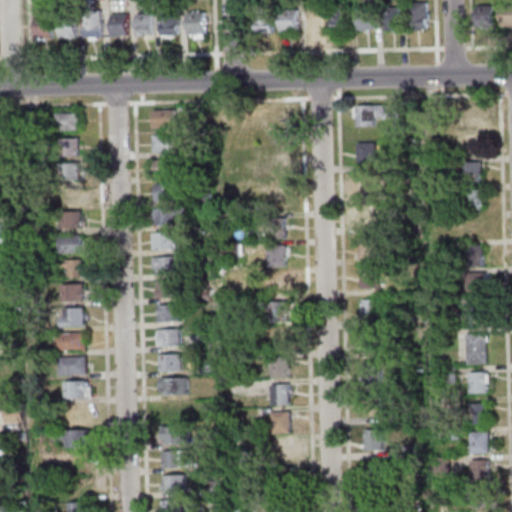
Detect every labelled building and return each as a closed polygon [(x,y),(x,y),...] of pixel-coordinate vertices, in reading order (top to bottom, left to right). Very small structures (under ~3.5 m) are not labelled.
[(409,27),(408,3),(426,3),(427,27),(409,27)] [(501,5),(511,4),(511,25),(501,26),(501,5)] [(331,31),(330,5),(346,5),(346,11),(348,18),(347,30),(331,31)] [(477,26),(477,6),(494,5),(494,26),(477,26)] [(256,32),(255,7),(272,6),(272,32),(256,32)] [(383,28),(382,8),(398,7),(399,28),(383,28)] [(161,34),(161,9),(177,8),(178,34),(161,34)] [(358,29),(357,8),(374,8),(375,28),(358,29)] [(297,30),(280,31),(280,10),(296,9),(297,30)] [(304,9),(321,9),(322,30),(305,30),(304,9)] [(84,36),(83,11),(100,11),(101,36),(84,36)] [(187,13),(203,12),(204,33),(188,34),(187,13)] [(111,15),(127,14),(127,35),(112,36),(111,15)] [(136,14),(152,14),(152,37),(143,38),(143,34),(137,34),(136,14)] [(59,16),(75,15),(76,36),(60,37),(59,16)] [(35,37),(35,16),(50,16),(51,37),(35,37)] [(357,126),(356,105),(384,105),(385,116),(374,116),(374,125),(357,126)] [(462,125),(461,105),(478,105),(478,124),(462,125)] [(281,107),(281,127),(264,128),(264,116),(255,116),(255,108),(281,107)] [(394,127),(393,110),(411,109),(411,127),(394,127)] [(23,110),(37,110),(38,126),(24,126),(23,110)] [(152,111),(174,110),(175,127),(153,128),(152,111)] [(55,113),(77,113),(78,129),(56,129),(55,113)] [(153,135),(175,134),(176,151),(154,152),(153,135)] [(462,154),(462,134),(480,134),(480,154),(462,154)] [(57,139),(78,138),(78,155),(58,155),(57,139)] [(358,164),(357,143),(375,142),(375,163),(358,164)] [(443,169),(428,169),(427,158),(443,158),(443,169)] [(154,160),(176,159),(176,175),(154,176),(154,160)] [(245,159),(246,173),(221,174),(220,159),(245,159)] [(266,184),(265,162),(283,162),(283,184),(266,184)] [(463,162),(480,162),(480,182),(463,182),(463,162)] [(59,163),(79,163),(80,180),(60,180),(59,163)] [(358,195),(358,175),(375,174),(376,194),(358,195)] [(154,184),(176,183),(177,200),(155,200),(154,184)] [(58,188),(80,187),(80,204),(59,205),(58,188)] [(245,188),(245,197),(230,198),(229,188),(245,188)] [(463,190),(480,189),(480,210),(464,210),(463,190)] [(267,211),(266,191),(284,190),(285,210),(267,211)] [(194,194),(209,193),(209,203),(195,204),(194,194)] [(359,226),(358,206),(375,205),(376,216),(387,215),(387,226),(359,226)] [(156,225),(155,208),(185,207),(186,217),(177,218),(177,225),(156,225)] [(59,212),(80,211),(81,228),(60,229),(59,212)] [(222,215),(236,215),(236,225),(223,225),(222,215)] [(485,237),(485,217),(466,217),(466,237),(485,237)] [(267,219),(285,218),(286,239),(268,239),(267,219)] [(394,231),(393,220),(409,220),(410,231),(394,231)] [(0,237),(0,221),(13,221),(13,237),(0,237)] [(154,233),(177,232),(178,249),(155,250),(154,233)] [(59,234),(80,233),(81,252),(59,252),(59,234)] [(360,258),(360,235),(377,235),(377,257),(360,258)] [(224,257),(224,242),(239,241),(239,257),(224,257)] [(267,246),(286,245),(286,266),(267,267),(267,246)] [(465,245),(483,245),(483,265),(466,266),(465,245)] [(385,262),(385,252),(400,252),(400,262),(385,262)] [(157,268),(152,269),(152,257),(178,256),(178,273),(157,274),(157,268)] [(82,264),(86,264),(86,272),(83,272),(83,277),(68,277),(68,268),(60,268),(60,260),(82,259),(82,264)] [(361,289),(360,268),(377,268),(378,289),(361,289)] [(286,293),(268,293),(268,272),(285,272),(286,293)] [(466,294),(466,272),(484,272),(484,293),(466,294)] [(0,284),(0,275),(14,275),(15,284),(0,284)] [(157,298),(157,281),(178,280),(179,297),(157,298)] [(63,301),(62,284),(83,283),(84,301),(63,301)] [(239,312),(226,313),(225,299),(238,299),(239,312)] [(378,299),(379,320),(361,320),(360,307),(362,307),(362,299),(378,299)] [(270,321),(269,302),(287,301),(288,321),(270,321)] [(467,321),(467,301),(483,301),(484,320),(467,321)] [(158,305),(180,304),(180,321),(159,322),(158,305)] [(60,327),(60,309),(84,308),(84,326),(60,327)] [(159,330),(180,329),(181,346),(160,346),(159,330)] [(271,350),(270,329),(288,329),(288,350),(271,350)] [(363,351),(363,331),(380,330),(380,351),(363,351)] [(55,350),(55,333),(85,332),(85,349),(55,350)] [(467,364),(466,333),(486,333),(487,363),(467,364)] [(198,335),(211,335),(212,349),(198,349),(198,335)] [(161,371),(160,354),(181,353),(182,371),(161,371)] [(59,375),(58,357),(86,356),(87,374),(59,375)] [(271,378),(271,357),(288,357),(289,378),(271,378)] [(199,360),(213,360),(214,374),(199,374),(199,360)] [(363,382),(363,362),(380,361),(381,382),(363,382)] [(441,383),(441,367),(455,367),(455,383),(441,383)] [(470,393),(469,372),(487,372),(487,392),(470,393)] [(164,394),(163,391),(161,391),(160,378),(187,377),(188,394),(164,394)] [(87,381),(87,398),(64,399),(64,381),(87,381)] [(273,405),(272,384),(289,384),(289,405),(273,405)] [(365,416),(365,394),(382,394),(383,416),(365,416)] [(470,424),(470,404),(487,403),(488,424),(470,424)] [(5,423),(5,407),(22,406),(22,422),(5,423)] [(290,411),(290,433),(273,434),(273,411),(290,411)] [(165,445),(165,439),(162,439),(162,426),(189,426),(189,444),(165,445)] [(443,439),(442,429),(459,428),(459,439),(443,439)] [(65,447),(65,439),(57,440),(56,430),(88,429),(88,446),(65,447)] [(366,450),(365,430),(383,429),(383,450),(366,450)] [(471,453),(470,432),(488,431),(489,452),(471,453)] [(273,439),(290,439),(290,458),(274,459),(273,439)] [(403,456),(403,446),(417,445),(418,456),(403,456)] [(164,468),(163,451),(193,450),(193,467),(164,468)] [(434,475),(434,457),(449,457),(450,474),(434,475)] [(472,480),(472,460),(488,460),(488,480),(472,480)] [(367,485),(366,463),(384,462),(385,484),(367,485)] [(275,484),(275,468),(292,467),(293,483),(275,484)] [(165,492),(165,475),(185,475),(186,492),(165,492)] [(203,481),(218,480),(219,495),(204,495),(203,481)] [(473,507),(472,487),(491,486),(491,506),(473,507)] [(274,511),(274,495),(292,494),(292,511),(274,511)] [(165,511),(165,500),(188,500),(188,511),(165,511)] [(228,511),(228,501),(248,500),(248,511),(228,511)] [(68,511),(68,503),(90,502),(90,511),(68,511)]
